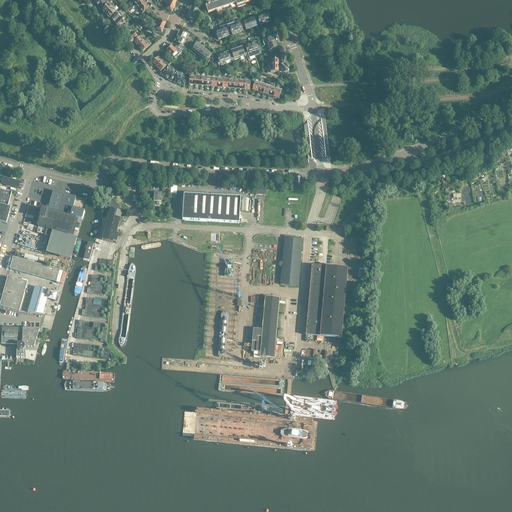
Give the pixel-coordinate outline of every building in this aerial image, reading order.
[(107,4),(104,0),(102,0),(97,5),(101,9),(107,4)] [(245,3),(254,0),(208,0),(207,0),(203,0),(205,5),(204,5),(205,7),(206,7),(208,14),(236,4),(237,8),(246,5),(245,3)] [(139,9),(144,5),(141,1),(136,5),(139,9)] [(106,14),(112,9),(108,4),(102,10),(106,14)] [(143,13),(148,9),(144,5),(139,9),(143,13)] [(196,16),(199,12),(200,12),(201,10),(196,8),(195,9),(192,8),(189,13),(198,17),(196,16)] [(109,19),(116,13),(112,9),(106,14),(109,19)] [(270,18),(271,18),(269,12),(267,13),(268,14),(263,16),(263,15),(262,15),(265,24),(271,22),(270,18)] [(194,21),(196,17),(197,18),(198,17),(189,13),(187,18),(190,19),(189,21),(194,24),(195,22),(194,21)] [(115,24),(121,19),(116,14),(111,19),(115,24)] [(265,24),(262,15),(262,16),(258,18),(257,16),(255,17),(257,23),(259,22),(260,26),(265,24)] [(256,23),(257,23),(255,17),(253,18),(254,19),(249,21),(251,29),(257,27),(256,23)] [(118,29),(124,23),(125,23),(121,19),(115,24),(118,29)] [(251,29),(249,21),(244,23),(243,21),(241,22),(243,27),(245,27),(246,30),(251,29)] [(242,28),(243,27),(241,22),(239,23),(240,24),(235,26),(235,24),(234,24),(237,33),(243,32),(242,28)] [(129,28),(127,27),(125,24),(119,30),(122,33),(123,33),(129,28)] [(237,33),(234,24),(234,25),(234,26),(230,28),(229,26),(227,27),(229,32),(231,32),(232,35),(237,33)] [(228,33),(229,32),(227,27),(225,27),(226,29),(221,30),(221,29),(220,29),(223,38),(229,36),(228,33)] [(126,38),(132,32),(129,28),(123,33),(124,34),(123,34),(126,38)] [(223,38),(220,29),(220,31),(216,32),(215,31),(213,32),(215,37),(217,37),(218,40),(223,38)] [(131,43),(138,38),(133,33),(127,39),(131,43)] [(276,42),(274,37),(270,38),(270,36),(264,38),(265,40),(266,39),(268,44),(266,45),(267,45),(276,42)] [(138,47),(144,42),(140,37),(134,43),(138,47)] [(182,45),(184,41),(185,42),(186,41),(177,37),(175,42),(178,44),(177,45),(182,48),(183,46),(182,45)] [(142,52),(148,47),(144,42),(138,47),(142,52)] [(277,48),(276,42),(267,45),(267,46),(268,45),(270,50),(268,51),(269,53),(275,51),(274,49),(277,48)] [(261,51),(259,46),(257,46),(256,43),(251,45),(253,52),(258,50),(259,52),(261,51)] [(195,55),(201,47),(197,44),(195,46),(193,45),(190,50),(191,51),(192,50),(196,53),(195,54),(195,55)] [(253,52),(251,45),(245,46),(246,50),(245,51),(245,52),(247,56),(249,55),(248,54),(253,52)] [(175,59),(182,53),(181,52),(183,49),(179,47),(178,47),(177,48),(176,47),(174,49),(171,46),(167,51),(169,53),(168,54),(171,58),(172,57),(175,59)] [(201,59),(207,52),(201,47),(195,55),(196,55),(197,54),(201,57),(201,59)] [(247,56),(245,52),(245,51),(243,51),(242,48),(237,49),(239,57),(244,55),(245,57),(247,56)] [(239,57),(237,49),(231,51),(232,55),(231,55),(231,57),(233,61),(240,59),(239,57)] [(209,58),(211,55),(207,52),(201,59),(202,58),(206,61),(205,62),(207,64),(211,59),(209,58)] [(233,61),(231,57),(231,55),(229,56),(228,52),(223,54),(225,62),(230,60),(231,62),(233,61)] [(225,62),(223,54),(217,56),(219,60),(217,60),(219,66),(221,65),(220,64),(225,62)] [(156,67),(162,62),(158,58),(152,63),(156,67)] [(161,72),(166,67),(162,62),(156,67),(161,72)] [(167,79),(171,73),(166,70),(162,76),(167,79)] [(171,82),(176,76),(175,75),(177,72),(173,70),(171,73),(167,79),(171,82)] [(179,85),(182,78),(177,76),(173,83),(179,85)] [(195,86),(196,78),(196,77),(190,76),(190,80),(187,80),(186,85),(189,86),(190,86),(191,86),(192,86),(195,86)] [(263,94),(265,86),(266,85),(261,84),(260,85),(258,93),(259,94),(260,94),(261,94),(263,94)] [(268,96),(271,88),(271,87),(266,85),(265,86),(263,94),(264,95),(265,96),(266,95),(268,96)] [(273,98),(276,90),(276,89),(271,87),(271,88),(268,96),(269,96),(269,97),(270,97),(271,97),(273,98)] [(280,96),(281,91),(282,90),(276,89),(276,90),(273,98),(274,98),(275,99),(276,99),(279,99),(280,96)] [(18,188),(19,182),(3,178),(2,183),(18,188)] [(144,205),(145,195),(141,195),(141,194),(147,195),(147,190),(141,189),(142,183),(120,182),(119,188),(139,189),(138,204),(144,205)] [(0,204),(8,206),(12,193),(0,189),(0,204)] [(73,209),(76,198),(76,197),(53,191),(48,210),(82,220),(85,212),(73,209)] [(162,202),(162,193),(150,193),(150,201),(162,202)] [(239,224),(241,198),(184,195),(183,203),(183,207),(182,220),(239,224)] [(248,212),(250,199),(242,198),(241,211),(248,212)] [(11,207),(8,206),(0,204),(0,221),(7,224),(11,207)] [(116,234),(122,212),(108,208),(100,239),(116,244),(119,235),(116,234)] [(73,237),(78,219),(43,209),(38,227),(53,231),(73,237)] [(52,232),(45,254),(70,261),(76,239),(52,232)] [(229,246),(241,246),(241,238),(229,238),(229,239),(223,239),(222,246),(229,246)] [(298,286),(302,241),(285,239),(281,285),(298,286)] [(26,254),(24,258),(37,262),(39,258),(26,254)] [(16,271),(19,259),(13,258),(10,270),(16,271)] [(22,273),(25,261),(19,259),(16,271),(22,273)] [(100,264),(105,265),(105,259),(98,259),(98,265),(96,265),(95,270),(100,270),(100,264)] [(27,275),(31,262),(25,261),(22,273),(27,275)] [(33,276),(37,264),(31,262),(27,275),(33,276)] [(39,278),(42,266),(37,264),(33,276),(39,278)] [(45,279),(48,267),(42,266),(39,278),(45,279)] [(341,339),(346,281),(348,269),(312,266),(306,336),(341,339)] [(51,281),(54,269),(48,267),(45,279),(51,281)] [(57,283),(60,271),(54,269),(51,281),(57,283)] [(88,287),(87,293),(103,294),(103,282),(98,282),(99,275),(91,275),(91,287),(88,287)] [(43,315),(47,299),(50,291),(35,287),(28,313),(43,315)] [(55,301),(57,293),(50,291),(47,299),(55,301)] [(93,305),(94,298),(86,298),(85,310),(83,309),(82,315),(101,317),(103,306),(93,305)] [(274,359),(279,299),(265,298),(262,330),(253,329),(251,352),(260,352),(260,357),(274,359)] [(79,321),(77,338),(96,340),(98,323),(79,321)] [(17,345),(18,328),(2,327),(1,344),(17,345)] [(34,348),(38,334),(40,329),(23,328),(22,346),(23,347),(34,348)] [(73,355),(97,357),(98,346),(94,346),(93,351),(88,351),(89,345),(74,343),(73,355)]
